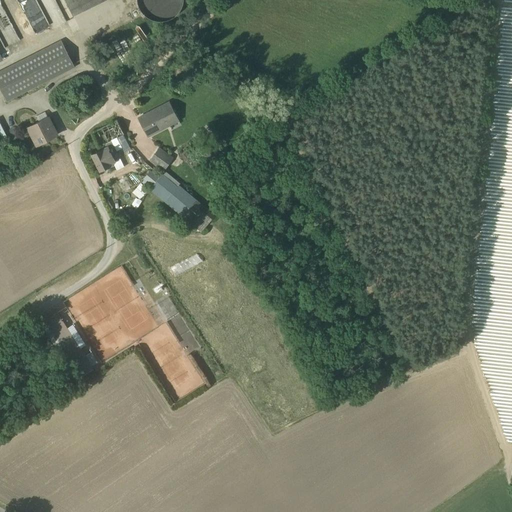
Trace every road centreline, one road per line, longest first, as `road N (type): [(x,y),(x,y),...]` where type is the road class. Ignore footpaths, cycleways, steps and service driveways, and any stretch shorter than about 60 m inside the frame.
road 1 (track): [(486,0),(469,345),(511,488)]
road 2 (unclassified): [(0,331),(104,265),(112,247),(106,218),(75,146),(212,0)]
road 3 (track): [(112,247),(140,226),(260,246),(353,291),(403,367),(469,345)]
